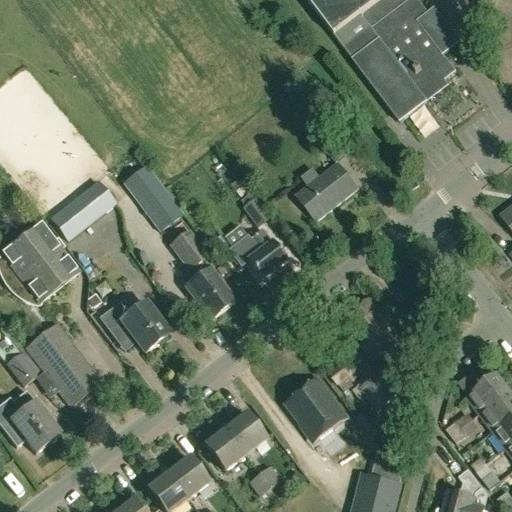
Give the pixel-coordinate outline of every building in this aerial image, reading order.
[(399,126),(440,95),(425,75),(446,59),(444,57),(460,44),(434,12),(428,16),(415,0),(411,0),(410,2),(408,0),(305,0),(334,38),(360,19),(369,32),(343,51),(352,63),(399,126)] [(471,84),(438,102),(453,129),(486,111),(471,84)] [(334,163),(345,156),(331,134),(320,142),(334,163)] [(337,168),(319,182),(312,172),(302,181),(309,190),(296,200),(314,224),(356,192),(337,168)] [(159,235),(182,218),(145,170),(123,187),(159,235)] [(97,184),(47,223),(65,247),(116,208),(97,184)] [(258,230),(271,221),(256,201),(243,210),(258,230)] [(511,211),(501,220),(511,234),(511,211)] [(37,311),(80,277),(41,228),(1,258),(2,259),(0,260),(0,278),(1,280),(3,284),(5,288),(6,290),(9,293),(12,297),(15,300),(19,302),(23,305),(27,307),(31,309),(33,309),(37,311)] [(270,245),(262,232),(247,242),(255,255),(246,262),(260,283),(287,265),(272,244),(270,245)] [(210,272),(208,261),(209,260),(188,234),(169,248),(190,275),(191,273),(198,281),(185,290),(210,323),(235,305),(210,272)] [(93,311),(101,306),(95,297),(87,303),(93,311)] [(371,302),(343,325),(376,365),(404,343),(371,302)] [(101,320),(123,355),(135,345),(144,357),(168,338),(144,308),(133,316),(127,309),(117,318),(112,311),(101,320)] [(0,333),(6,341),(9,339),(13,336),(7,328),(0,333)] [(101,386),(77,354),(57,329),(26,352),(58,395),(69,410),(101,386)] [(0,345),(0,359),(6,367),(22,390),(35,380),(50,400),(58,395),(26,352),(20,356),(9,339),(6,341),(0,345)] [(338,388),(350,379),(340,368),(329,377),(338,388)] [(357,421),(371,440),(387,427),(377,415),(406,393),(388,370),(360,392),(373,409),(357,421)] [(465,401),(478,418),(509,395),(496,377),(465,401)] [(318,383),(286,407),(315,445),(347,421),(318,383)] [(478,418),(492,435),(511,419),(511,398),(509,395),(478,418)] [(59,438),(34,406),(10,425),(35,457),(59,438)] [(244,416),(223,432),(244,459),(265,443),(244,416)] [(511,419),(492,435),(505,453),(511,447),(511,419)] [(445,433),(450,439),(460,432),(456,425),(445,433)] [(223,475),(244,459),(223,432),(203,448),(223,475)] [(465,438),(460,432),(450,439),(455,445),(465,438)] [(187,460),(167,476),(187,502),(208,486),(187,460)] [(480,461),(470,469),(475,475),(485,468),(480,461)] [(490,474),(485,468),(475,475),(480,482),(490,474)] [(259,478),(269,492),(279,485),(269,470),(259,478)] [(162,511),(174,511),(187,502),(167,476),(146,491),(162,511)] [(269,492),(259,478),(248,485),(258,499),(269,492)] [(394,511),(401,488),(400,487),(371,480),(362,478),(353,511),(394,511)] [(483,511),(487,499),(482,492),(474,498),(473,502),(447,495),(442,511),(483,511)] [(507,495),(496,503),(501,510),(511,502),(507,495)] [(511,511),(511,502),(501,510),(502,511),(511,511)]
